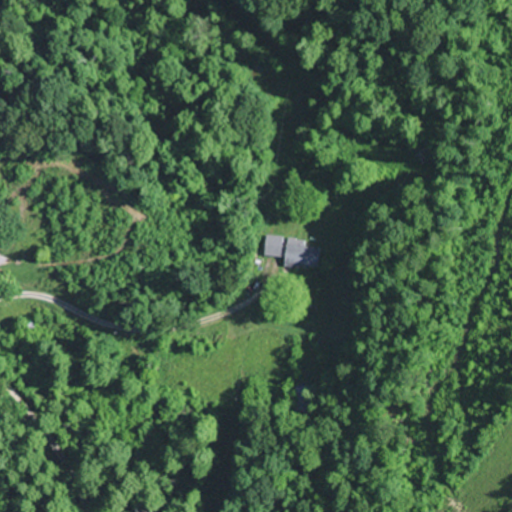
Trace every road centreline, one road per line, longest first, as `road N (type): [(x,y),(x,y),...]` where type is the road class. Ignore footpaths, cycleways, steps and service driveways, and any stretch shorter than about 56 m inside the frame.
road 1 (residential): [(0,328),(35,302),(98,326),(190,345),(267,339),(311,281)]
road 2 (residential): [(0,380),(50,437),(88,511)]
